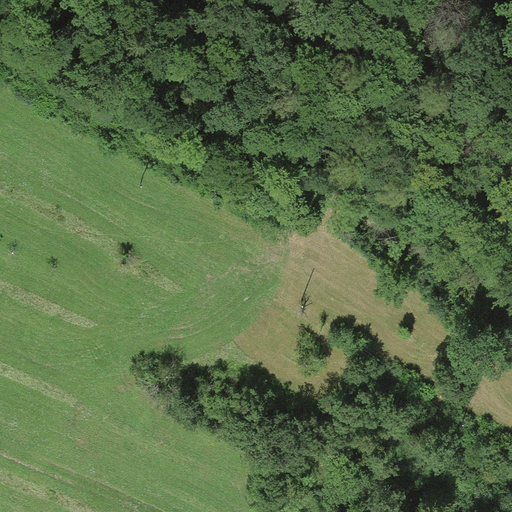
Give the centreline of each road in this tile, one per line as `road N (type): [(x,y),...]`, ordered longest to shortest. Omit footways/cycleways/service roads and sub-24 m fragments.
road 1 (track): [(100,0),(311,187),(398,234)]
road 2 (track): [(0,449),(133,511)]
road 3 (track): [(511,296),(398,234)]
